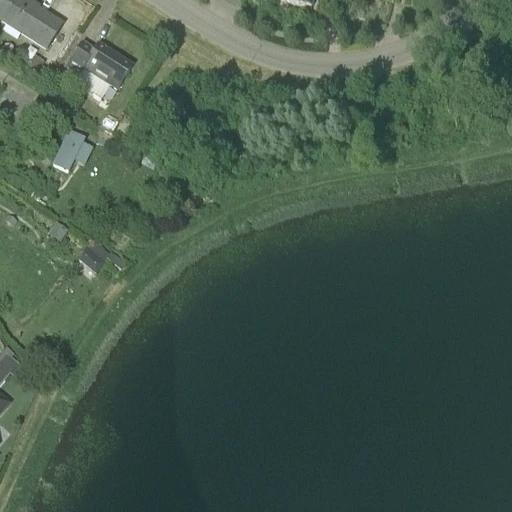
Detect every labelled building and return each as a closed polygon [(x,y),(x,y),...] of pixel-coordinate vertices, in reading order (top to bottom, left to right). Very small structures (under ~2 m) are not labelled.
[(0,24),(44,53),(60,29),(28,8),(30,6),(20,0),(2,0),(0,3),(0,24)] [(280,0),(280,4),(311,11),(313,0),(280,0)] [(82,74),(116,95),(131,71),(97,50),(93,56),(81,48),(66,72),(78,80),(82,74)] [(22,59),(30,64),(33,59),(37,54),(29,49),(22,59)] [(23,75),(32,82),(41,69),(43,66),(33,59),(30,64),(23,75)] [(42,88),(51,76),(41,69),(32,82),(42,88)] [(66,135),(55,159),(67,165),(78,141),(66,135)] [(58,244),(65,233),(56,226),(49,237),(58,244)] [(85,269),(94,259),(84,251),(75,261),(85,269)]
